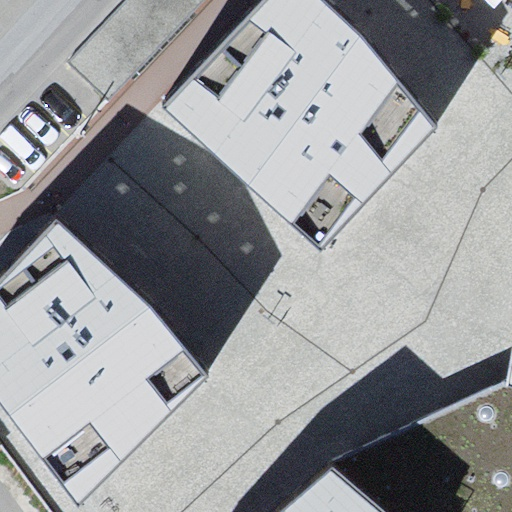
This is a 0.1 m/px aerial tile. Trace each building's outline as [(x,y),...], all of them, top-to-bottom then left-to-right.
[(361,35),(322,0),(262,0),(161,107),(320,250),(436,127),(361,35)] [(0,403),(78,506),(207,376),(151,307),(56,220),(0,279),(0,403)] [(511,257),(508,262),(484,389),(511,399),(511,257)] [(511,511),(511,399),(484,389),(339,462),(395,511),(511,511)] [(395,511),(339,462),(281,511),(395,511)]
